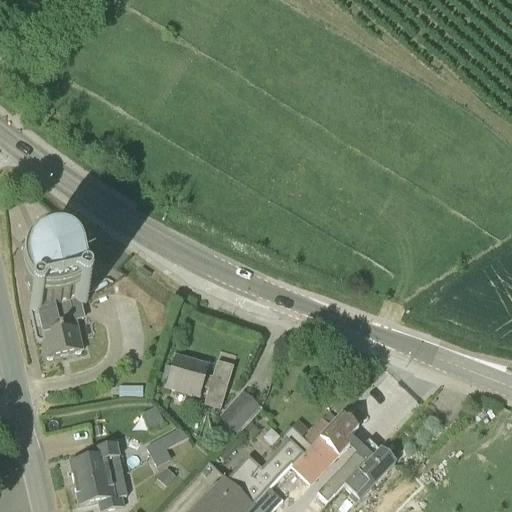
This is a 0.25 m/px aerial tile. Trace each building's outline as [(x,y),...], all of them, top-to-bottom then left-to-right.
[(29,312),(32,327),(82,316),(80,307),(81,307),(83,307),(84,306),(85,306),(86,305),(87,303),(88,302),(88,301),(87,300),(87,298),(86,297),(85,296),(85,295),(78,292),(80,286),(82,285),(80,281),(77,267),(77,263),(75,263),(71,258),(66,255),(67,251),(62,249),(60,252),(58,252),(55,251),(53,251),(50,251),(48,252),(45,252),(43,253),(41,254),(38,255),(36,256),(34,258),(32,255),(27,260),(30,262),(29,264),(27,267),(26,269),(25,271),(25,273),(24,276),(24,278),(24,281),(24,283),(25,286),(25,288),(26,290),(27,292),(28,295),(30,297),(31,299),(33,300),(35,302),(30,307),(29,309),(29,312)] [(83,321),(82,316),(32,327),(35,341),(36,342),(36,343),(37,344),(38,344),(39,345),(41,345),(42,345),(43,345),(46,361),(81,354),(75,322),(83,321)] [(224,397),(227,386),(232,369),(216,364),(211,380),(205,379),(208,369),(174,359),(165,391),(198,400),(201,390),(207,392),(203,408),(220,412),(224,397)] [(118,388),(118,401),(142,401),(142,388),(118,388)] [(241,394),(215,422),(233,439),(259,411),(241,394)] [(148,402),(157,404),(159,397),(150,395),(148,402)] [(143,418),(152,433),(165,425),(156,410),(143,418)] [(330,429),(337,421),(328,413),(321,421),(330,429)] [(346,451),(354,458),(358,462),(361,459),(349,447),(361,434),(342,416),(337,421),(330,429),(310,449),(303,457),(300,460),(299,459),(290,468),(311,488),(346,451)] [(321,421),(302,442),(310,449),(330,429),(321,421)] [(291,431),(283,438),(288,443),(303,457),(310,449),(302,442),(291,431)] [(178,432),(158,444),(144,452),(149,461),(164,453),(187,441),(178,432)] [(217,459),(223,464),(238,448),(232,442),(217,459)] [(300,460),(303,457),(288,443),(260,472),(248,460),(226,483),(252,509),(269,491),(290,468),(299,459),(300,460)] [(69,465),(74,489),(122,478),(115,447),(87,453),(88,461),(69,465)] [(372,447),(361,459),(358,462),(354,458),(337,477),(336,476),(316,497),(327,507),(344,489),(378,453),(372,447)] [(378,453),(344,489),(350,495),(346,500),(355,508),(372,490),(395,466),(379,451),(378,453)] [(164,453),(149,461),(154,471),(169,462),(164,453)] [(165,489),(174,479),(165,471),(156,482),(165,489)] [(122,478),(74,489),(78,509),(98,505),(99,511),(113,511),(123,510),(121,500),(127,499),(122,478)] [(223,481),(193,511),(248,511),(252,509),(226,483),(223,481)] [(269,491),(252,509),(248,511),(273,511),(282,504),(269,491)]
